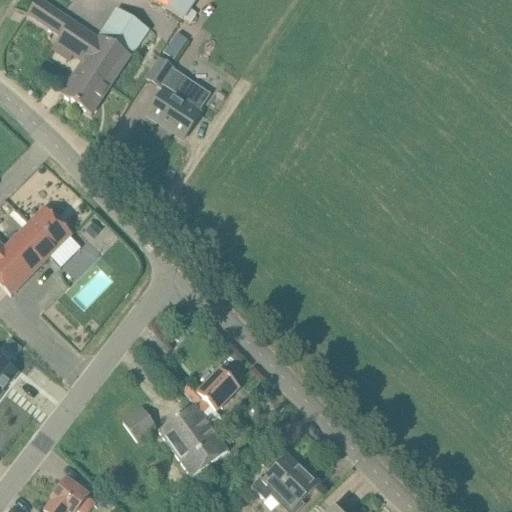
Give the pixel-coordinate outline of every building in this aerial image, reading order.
[(60,97),(91,117),(148,31),(117,10),(99,40),(38,0),(36,0),(26,16),(60,37),(51,51),(79,69),(60,97)] [(183,20),(189,10),(196,0),(148,0),(182,22),(183,20)] [(146,82),(160,92),(171,76),(174,70),(161,61),(146,82)] [(146,117),(183,142),(200,116),(197,114),(209,97),(181,79),(179,82),(171,76),(160,92),(162,93),(146,117)] [(4,251),(0,247),(0,288),(10,298),(71,237),(44,211),(4,251)] [(100,232),(92,225),(84,233),(92,241),(100,232)] [(0,397),(17,375),(0,361),(0,397)] [(215,415),(238,391),(219,372),(200,392),(192,385),(182,393),(194,408),(194,409),(204,422),(207,426),(218,418),(215,415)] [(226,454),(207,426),(204,422),(194,409),(194,408),(158,434),(190,480),(226,454)] [(136,445),(140,442),(156,431),(142,411),(122,425),(136,445)] [(289,511),(292,511),(305,499),(320,485),(310,475),(307,478),(287,458),(262,482),(260,480),(251,488),(265,502),(272,495),(289,511)] [(88,511),(94,506),(87,500),(88,500),(65,481),(49,502),(52,504),(45,511),(88,511)]
